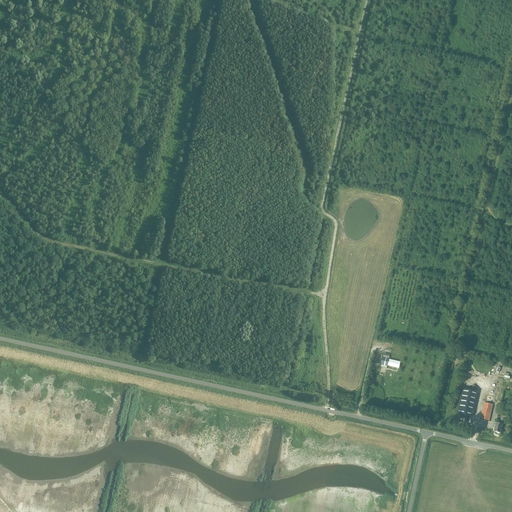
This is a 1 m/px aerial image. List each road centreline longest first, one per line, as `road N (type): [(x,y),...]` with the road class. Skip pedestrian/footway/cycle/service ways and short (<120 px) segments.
road 1 (unclassified): [(425,432),(0,338)]
road 2 (track): [(323,294),(335,222),(321,205),(366,0)]
